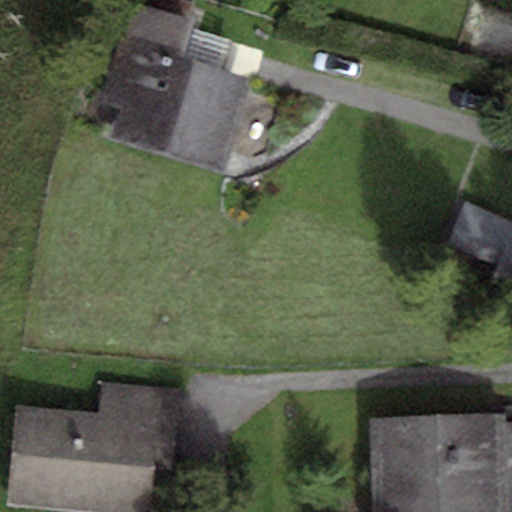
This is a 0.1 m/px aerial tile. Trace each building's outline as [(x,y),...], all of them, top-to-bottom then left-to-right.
[(194,22),(129,2),(98,103),(119,109),(109,140),(222,174),(252,78),(224,69),(183,57),(192,28),(194,22)] [(192,28),(183,57),(224,69),(233,41),(192,28)] [(511,220),(466,202),(450,243),(504,264),(498,280),(511,285),(511,220)] [(99,413),(17,406),(9,503),(109,511),(151,511),(156,469),(175,471),(182,389),(101,382),(99,413)] [(504,413),(365,418),(368,511),(511,511),(511,422),(504,423),(504,413)]
